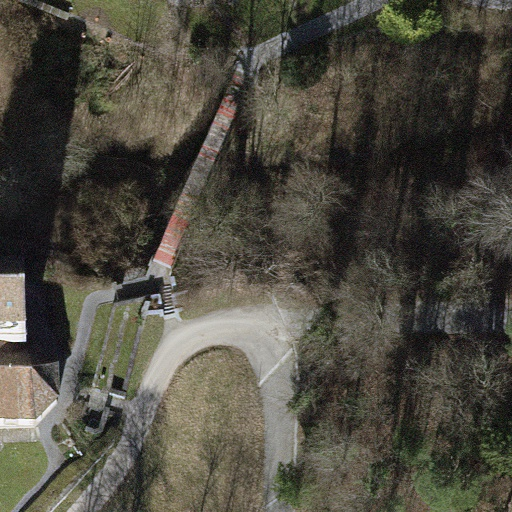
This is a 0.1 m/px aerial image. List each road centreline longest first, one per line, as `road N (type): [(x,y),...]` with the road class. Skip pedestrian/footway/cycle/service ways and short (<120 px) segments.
road 1 (track): [(511,315),(300,322),(260,335)]
road 2 (track): [(260,335),(281,392),(279,511)]
